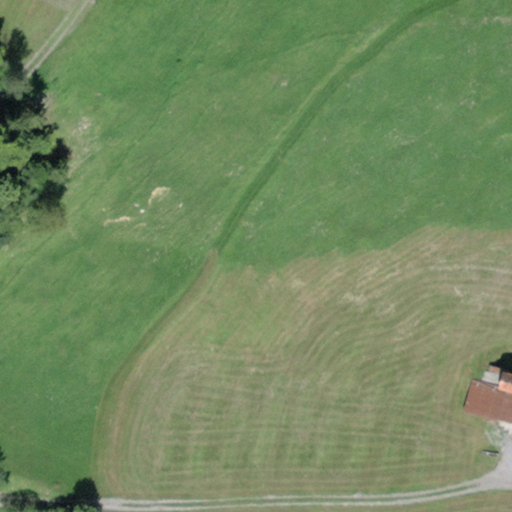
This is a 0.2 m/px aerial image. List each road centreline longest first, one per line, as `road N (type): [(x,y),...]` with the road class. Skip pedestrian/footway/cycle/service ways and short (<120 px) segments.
road 1 (track): [(435,0),(302,118),(119,374),(98,425),(91,499)]
road 2 (track): [(91,499),(403,497),(497,481)]
road 3 (track): [(84,0),(0,105)]
